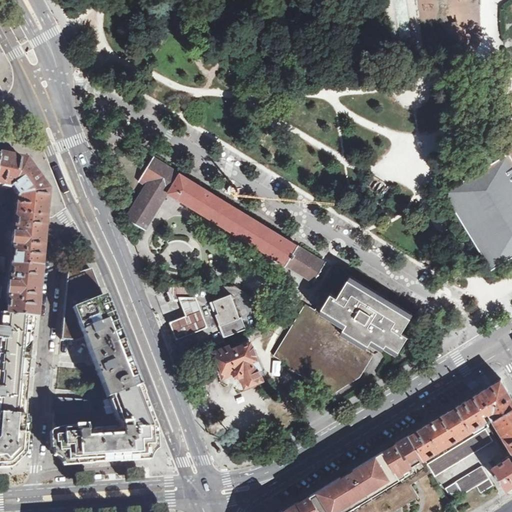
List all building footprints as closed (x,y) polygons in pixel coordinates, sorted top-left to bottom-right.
[(508,154),(444,192),(455,210),(449,213),(449,212),(449,213),(458,228),(459,228),(458,227),(464,224),(491,270),(511,257),(511,146),(506,150),(508,154)] [(15,216),(44,219),(47,191),(35,175),(25,161),(0,156),(0,185),(10,188),(17,196),(15,211),(8,211),(8,205),(2,210),(1,214),(15,216)] [(126,218),(146,230),(168,193),(260,249),(286,265),(314,282),(326,262),(298,245),(273,230),(180,173),(154,157),(147,168),(139,181),(146,185),(126,218)] [(0,204),(1,206),(8,200),(0,190),(0,189),(0,204)] [(392,197),(388,203),(398,209),(399,210),(400,210),(402,209),(403,208),(403,206),(403,205),(402,204),(392,197)] [(11,246),(12,246),(10,266),(39,269),(40,261),(44,219),(15,216),(13,236),(12,236),(11,246)] [(39,269),(10,266),(9,286),(7,286),(6,297),(7,297),(6,315),(35,318),(37,293),(39,269)] [(72,309),(102,297),(96,281),(91,269),(79,273),(67,271),(60,341),(75,342),(84,339),(72,309)] [(331,293),(321,309),(345,323),(347,325),(344,331),(370,346),(374,340),(386,347),(397,354),(408,336),(402,332),(410,319),(378,300),(347,281),(337,296),(331,293)] [(192,286),(168,285),(172,293),(175,299),(183,299),(192,298),(192,286)] [(225,337),(246,328),(242,317),(240,318),(231,294),(211,302),(225,337)] [(111,397),(137,387),(119,339),(102,297),(72,309),(84,339),(107,398),(111,397)] [(192,298),(183,299),(190,317),(173,323),(180,341),(211,328),(200,299),(192,298)] [(345,323),(321,309),(318,307),(316,311),(306,306),(286,339),(276,354),(289,361),(287,365),(335,394),(360,378),(377,351),(370,346),(344,331),(345,323)] [(0,414),(26,417),(30,368),(35,318),(6,315),(0,314),(0,414)] [(261,375),(258,369),(260,368),(247,335),(238,339),(240,342),(238,343),(237,339),(231,341),(232,344),(235,343),(235,344),(232,345),(233,347),(230,348),(229,346),(210,353),(220,379),(225,392),(233,396),(262,384),(260,378),(261,375)] [(425,462),(472,430),(471,428),(488,418),(485,413),(489,410),(511,448),(511,459),(510,456),(491,467),(503,485),(506,490),(511,486),(511,395),(501,378),(476,394),(432,421),(409,434),(425,462)] [(146,457),(158,440),(147,413),(137,387),(111,397),(118,414),(122,424),(120,424),(121,430),(84,433),(84,426),(52,428),(50,449),(65,462),(85,461),(131,458),(146,457)] [(102,415),(118,414),(111,397),(107,398),(98,402),(82,401),(55,398),(54,412),(102,415)] [(0,466),(9,466),(15,461),(21,455),(23,452),(26,417),(0,414),(0,466)] [(474,435),(485,428),(483,425),(473,431),(474,435)] [(450,466),(493,440),(485,428),(474,435),(427,464),(427,465),(431,472),(433,476),(450,466)] [(409,434),(364,466),(380,490),(425,462),(409,434)] [(445,486),(447,489),(450,494),(451,494),(451,493),(465,493),(477,486),(481,492),(482,492),(486,490),(494,485),(490,478),(482,464),(445,486)] [(393,511),(395,511),(400,508),(417,498),(411,485),(415,482),(431,472),(427,465),(396,485),(348,511),(393,511)] [(364,466),(324,488),(337,511),(339,511),(380,490),(364,466)] [(337,511),(324,488),(285,510),(286,511),(337,511)]
